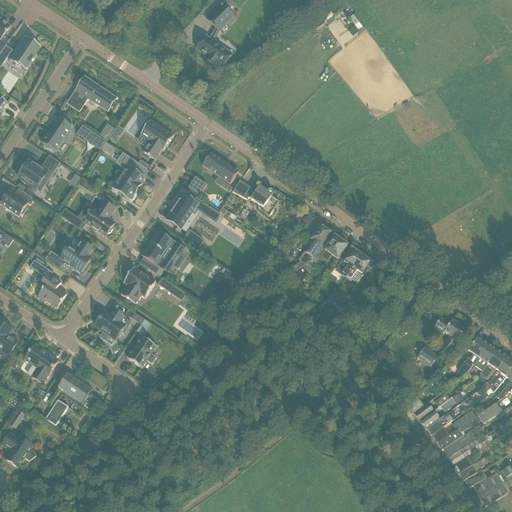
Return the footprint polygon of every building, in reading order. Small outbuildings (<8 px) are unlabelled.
[(222,6),(207,21),(217,31),(225,24),(226,25),(234,17),(222,6)] [(327,11),(320,17),(325,23),(332,17),(327,11)] [(355,14),(349,19),(359,32),(365,27),(355,14)] [(0,21),(0,53),(8,41),(3,38),(10,28),(0,21)] [(202,42),(196,50),(206,57),(204,60),(217,69),(219,66),(223,68),(229,60),(232,55),(214,43),(210,40),(206,37),(202,42)] [(16,50),(8,60),(25,72),(25,71),(24,70),(39,49),(40,49),(24,38),(23,38),(24,39),(20,45),(21,45),(17,51),(16,50)] [(5,47),(0,54),(0,62),(3,64),(12,51),(5,47)] [(78,89),(73,97),(84,104),(89,97),(93,100),(92,100),(108,111),(116,99),(117,100),(111,96),(111,97),(93,85),(94,84),(85,78),(84,78),(85,78),(80,87),(81,88),(80,90),(78,89)] [(72,129),(71,128),(58,119),(42,143),(41,144),(56,153),(72,129)] [(174,138),(150,122),(141,136),(151,143),(144,153),(155,161),(162,150),(164,152),(174,138)] [(107,125),(99,138),(106,143),(115,130),(107,125)] [(82,127),(77,135),(87,142),(93,134),(82,127)] [(113,133),(110,138),(115,142),(119,136),(113,133)] [(100,139),(95,147),(100,151),(106,143),(100,139)] [(147,170),(123,154),(122,154),(129,159),(124,166),(128,169),(114,190),(129,200),(133,194),(135,195),(140,186),(139,185),(143,179),(142,178),(147,170)] [(231,185),(239,173),(230,167),(225,164),(211,154),(204,165),(202,167),(202,168),(223,181),(230,186),(231,185)] [(49,181),(60,165),(49,157),(41,170),(29,162),(18,179),(30,187),(36,190),(41,183),(45,186),(49,181)] [(75,176),(71,183),(76,186),(81,179),(75,176)] [(207,186),(206,186),(195,178),(189,188),(188,189),(199,196),(207,186)] [(269,192),(268,193),(259,187),(256,193),(240,182),(232,193),(247,201),(249,199),(251,200),(259,206),(258,208),(269,218),(279,203),(271,198),(272,196),(273,196),(273,195),(273,194),(273,193),(272,192),(271,192),(270,192),(269,192)] [(9,192),(0,205),(19,218),(21,215),(22,216),(27,209),(26,208),(28,205),(31,207),(35,201),(23,193),(19,199),(9,192)] [(183,196),(166,221),(181,230),(195,209),(208,218),(211,213),(219,218),(221,216),(196,199),(193,203),(183,196)] [(87,206),(78,219),(85,224),(86,225),(105,238),(108,235),(110,234),(113,230),(112,228),(115,225),(108,220),(115,210),(104,203),(97,213),(87,206)] [(65,210),(60,218),(73,227),(78,219),(65,210)] [(298,264),(289,271),(301,284),(319,259),(320,258),(315,255),(320,246),(322,247),(325,242),(330,236),(331,234),(321,227),(318,231),(315,235),(312,241),(313,241),(305,253),(298,264)] [(16,241),(1,231),(0,232),(0,243),(0,242),(0,241),(2,238),(13,246),(16,241)] [(147,249),(147,250),(143,256),(142,257),(143,258),(152,264),(168,275),(185,250),(175,244),(159,232),(147,249)] [(189,232),(184,240),(198,250),(203,242),(189,232)] [(320,246),(315,255),(320,258),(320,259),(334,238),(330,236),(325,242),(322,247),(320,246)] [(320,259),(327,263),(333,256),(338,260),(347,246),(335,237),(334,238),(320,259)] [(51,253),(45,261),(69,277),(74,269),(80,273),(80,274),(81,275),(82,273),(90,261),(90,262),(91,260),(90,259),(90,260),(88,259),(94,251),(82,243),(77,251),(71,247),(70,246),(68,248),(69,248),(62,258),(61,258),(61,259),(51,253)] [(37,246),(34,251),(40,256),(44,251),(37,246)] [(347,247),(338,259),(343,262),(342,262),(347,266),(340,275),(346,279),(362,256),(352,249),(351,250),(347,247)] [(362,256),(346,279),(351,283),(352,281),(357,284),(362,276),(363,277),(367,272),(372,264),(362,256)] [(61,284),(51,277),(53,274),(34,262),(30,268),(45,279),(39,287),(43,290),(37,299),(45,304),(46,303),(57,310),(67,296),(57,290),(61,284)] [(145,299),(156,284),(134,269),(123,285),(127,287),(121,296),(127,300),(126,302),(130,305),(131,303),(135,306),(141,296),(145,299)] [(158,286),(170,294),(174,288),(162,279),(162,280),(158,286)] [(335,291),(326,301),(332,306),(340,296),(335,291)] [(131,324),(124,319),(125,318),(114,310),(111,314),(113,315),(111,317),(104,313),(95,327),(116,341),(121,333),(124,335),(131,324)] [(135,315),(132,319),(142,326),(145,322),(135,315)] [(450,354),(458,342),(466,330),(453,321),(450,326),(441,320),(435,328),(443,335),(444,334),(450,338),(442,349),(450,354)] [(0,352),(8,358),(18,343),(9,337),(12,331),(6,327),(6,325),(2,323),(1,324),(0,322),(0,352)] [(148,331),(151,326),(145,322),(142,326),(148,331)] [(181,336),(178,342),(184,346),(187,341),(181,336)] [(142,369),(147,362),(152,365),(156,359),(151,356),(156,348),(142,338),(127,360),(142,369)] [(465,360),(458,372),(463,376),(463,377),(465,375),(469,372),(478,358),(479,358),(488,346),(481,340),(478,338),(476,340),(472,347),(468,352),(473,355),(470,359),(467,357),(465,360)] [(41,352),(42,351),(34,346),(24,361),(32,366),(37,370),(31,378),(42,386),(48,377),(58,362),(46,354),(45,355),(41,352)] [(469,372),(465,375),(467,376),(470,373),(471,374),(475,368),(482,372),(497,352),(488,346),(479,358),(478,358),(469,372)] [(418,359),(431,368),(438,358),(425,349),(418,359)] [(482,372),(480,375),(488,381),(496,371),(497,372),(497,371),(498,372),(507,359),(497,352),(482,372)] [(495,373),(488,385),(492,388),(494,394),(506,378),(511,369),(511,362),(507,359),(498,372),(497,371),(497,372),(495,373)] [(31,378),(37,370),(32,366),(26,375),(31,378)] [(500,401),(506,397),(509,393),(510,392),(511,388),(511,369),(506,378),(511,382),(497,398),(500,401)] [(92,391),(67,374),(58,389),(82,406),(92,391)] [(438,377),(433,382),(438,387),(443,382),(438,377)] [(40,391),(37,395),(42,399),(45,394),(40,391)] [(459,394),(452,399),(456,405),(463,400),(459,394)] [(446,395),(435,403),(439,409),(450,400),(446,395)] [(12,400),(9,404),(15,409),(18,405),(12,400)] [(69,409),(58,401),(45,420),(56,428),(69,409)] [(419,401),(409,408),(415,415),(424,408),(419,401)] [(415,415),(420,423),(434,412),(428,404),(415,415)] [(477,417),(458,430),(461,435),(481,422),(484,425),(502,413),(495,404),(477,417)] [(107,410),(100,420),(101,421),(111,413),(107,410)] [(472,410),(452,425),(456,431),(458,430),(477,417),(472,410)] [(18,412),(15,417),(21,421),(25,416),(18,412)] [(420,423),(426,430),(440,419),(434,412),(420,423)] [(440,419),(426,430),(432,437),(443,429),(449,425),(443,417),(440,419)] [(443,429),(432,437),(437,445),(449,437),(443,429)] [(449,437),(437,445),(442,452),(443,451),(463,438),(461,435),(458,430),(456,431),(449,437)] [(443,451),(448,460),(476,441),(470,433),(463,438),(443,451)] [(18,469),(25,459),(29,462),(36,457),(31,450),(32,448),(20,440),(20,441),(10,434),(2,447),(9,451),(9,450),(12,452),(6,461),(18,469)] [(448,460),(453,467),(467,458),(466,458),(475,452),(489,444),(484,436),(476,441),(448,460)] [(475,452),(467,458),(472,466),(477,463),(480,461),(475,452)] [(467,458),(453,467),(458,475),(459,474),(472,466),(467,458)] [(459,474),(463,482),(482,471),(481,470),(477,463),(472,466),(459,474)] [(469,490),(473,487),(486,479),(482,471),(463,482),(464,482),(469,490)] [(486,479),(473,487),(485,508),(508,494),(496,474),(487,479),(486,479)]
